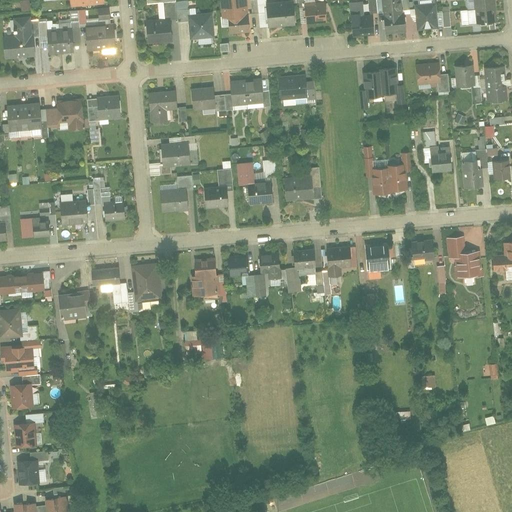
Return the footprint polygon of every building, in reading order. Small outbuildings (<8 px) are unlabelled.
[(107,6),(106,0),(70,0),(71,9),(107,6)] [(220,0),(223,21),(228,21),(248,19),(246,0),(220,0)] [(290,0),(267,2),(269,28),(296,26),(294,0),(290,0)] [(383,0),(387,36),(403,34),(407,34),(405,14),(401,14),(400,0),(383,0)] [(495,0),(475,0),(476,11),(496,10),(495,0)] [(306,3),(308,24),(328,23),(327,1),(306,3)] [(415,4),(418,33),(444,31),(441,2),(415,4)] [(350,5),(353,39),(366,37),(375,37),(373,16),(364,17),(363,4),(350,5)] [(496,10),(476,11),(477,27),(498,25),(496,10)] [(89,25),(100,25),(99,23),(113,22),(113,13),(101,14),(102,18),(81,20),(81,26),(89,25)] [(186,16),(188,42),(215,40),(213,14),(186,16)] [(145,19),(147,46),(178,43),(175,16),(145,19)] [(33,36),(31,19),(14,20),(16,38),(4,39),(5,60),(36,57),(34,36),(33,36)] [(228,21),(229,36),(250,34),(248,19),(228,21)] [(117,50),(115,26),(100,27),(102,52),(117,50)] [(102,52),(100,27),(86,28),(88,53),(102,52)] [(74,53),(72,31),(60,32),(62,54),(74,53)] [(62,54),(60,32),(48,33),(49,55),(62,54)] [(443,86),(441,62),(416,64),(418,88),(443,86)] [(475,88),(473,65),(455,66),(457,90),(475,88)] [(506,85),(504,67),(484,69),(486,87),(506,85)] [(399,96),(397,70),(379,71),(380,74),(382,98),(399,96)] [(382,100),(382,98),(380,74),(363,75),(366,102),(382,100)] [(274,79),(276,104),(303,102),(301,76),(274,79)] [(264,105),(262,79),(247,80),(249,107),(264,105)] [(249,107),(247,80),(231,82),(233,108),(249,107)] [(217,111),(214,85),(191,87),(194,113),(217,111)] [(507,103),(506,85),(486,87),(488,105),(507,103)] [(179,111),(177,89),(148,91),(151,125),(169,124),(168,112),(179,111)] [(123,120),(121,94),(97,96),(99,122),(123,120)] [(83,122),(81,101),(57,103),(59,124),(69,124),(70,134),(82,133),(81,123),(83,122)] [(42,131),(40,102),(29,103),(31,132),(42,131)] [(31,132),(29,103),(18,104),(20,133),(31,132)] [(20,133),(18,104),(7,105),(9,134),(20,133)] [(458,114),(457,123),(466,124),(467,115),(458,114)] [(488,137),(497,136),(496,125),(486,126),(488,137)] [(436,131),(425,132),(426,145),(437,144),(436,131)] [(190,144),(161,146),(163,170),(192,168),(190,144)] [(429,148),(432,175),(453,173),(451,146),(429,148)] [(278,174),(277,159),(264,160),(265,175),(278,174)] [(493,162),(494,182),(510,181),(508,161),(493,162)] [(462,163),(464,191),(484,190),(481,162),(462,163)] [(162,163),(152,163),(152,175),(163,174),(162,163)] [(388,170),(390,195),(408,193),(406,169),(388,170)] [(371,171),(374,197),(390,195),(388,170),(371,171)] [(285,179),(287,202),(315,199),(313,177),(285,179)] [(249,183),(251,206),(273,204),(271,181),(249,183)] [(161,190),(163,213),(189,210),(187,188),(161,190)] [(205,189),(207,209),(229,207),(227,188),(205,189)] [(60,203),(62,226),(88,224),(86,201),(60,203)] [(105,204),(107,222),(127,221),(125,202),(105,204)] [(22,222),(23,240),(50,238),(49,219),(22,222)] [(479,252),(467,253),(465,237),(447,239),(449,261),(455,261),(457,280),(481,278),(479,252)] [(435,261),(433,241),(411,243),(413,263),(435,261)] [(494,274),(511,272),(511,242),(504,243),(505,257),(492,258),(494,274)] [(407,245),(397,245),(397,257),(407,257),(407,245)] [(352,269),(350,246),(327,248),(330,282),(341,281),(340,270),(352,269)] [(391,272),(389,246),(365,248),(368,274),(391,272)] [(318,275),(315,250),(293,252),(296,277),(318,275)] [(282,281),(280,255),(261,257),(263,277),(268,277),(269,282),(282,281)] [(250,275),(248,257),(228,259),(230,277),(250,275)] [(192,280),(193,299),(219,297),(216,258),(194,260),(196,279),(192,280)] [(163,301),(160,263),(132,265),(135,303),(163,301)] [(440,266),(441,292),(448,292),(447,265),(440,266)] [(121,286),(120,267),(91,270),(93,289),(121,286)] [(44,293),(43,273),(20,275),(22,295),(44,293)] [(0,297),(22,295),(20,275),(0,276),(0,297)] [(93,320),(91,292),(59,295),(61,323),(93,320)] [(0,341),(23,339),(20,309),(0,310),(0,341)] [(199,330),(188,331),(189,358),(221,357),(220,337),(200,338),(199,330)] [(34,372),(32,345),(0,348),(2,364),(5,363),(6,375),(34,372)] [(499,363),(491,364),(492,380),(500,379),(499,363)] [(423,376),(424,388),(438,387),(437,375),(423,376)] [(33,385),(10,387),(12,412),(35,410),(33,385)] [(101,392),(92,393),(92,415),(101,415),(101,392)] [(36,423),(14,425),(17,452),(38,450),(36,423)] [(37,461),(18,463),(20,488),(39,486),(37,461)] [(68,511),(68,498),(46,500),(46,511),(68,511)]
